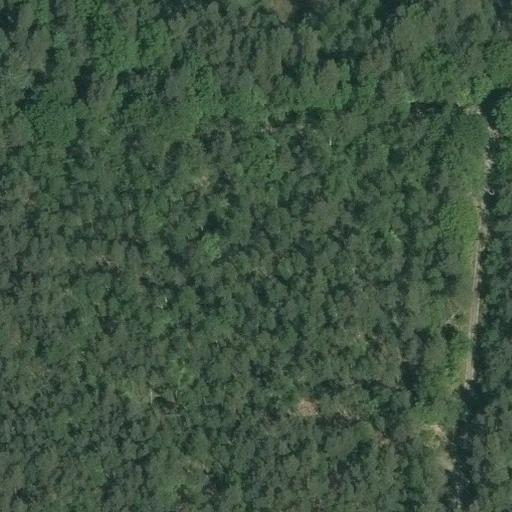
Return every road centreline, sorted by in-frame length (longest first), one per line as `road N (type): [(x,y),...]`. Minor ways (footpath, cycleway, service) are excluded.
road 1 (track): [(0,153),(511,99)]
road 2 (track): [(511,99),(490,155),(445,491)]
